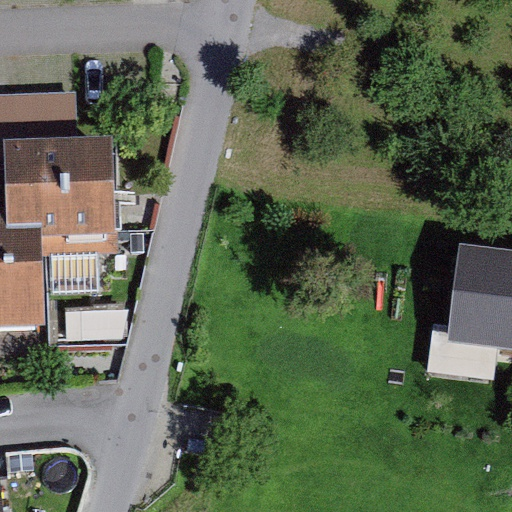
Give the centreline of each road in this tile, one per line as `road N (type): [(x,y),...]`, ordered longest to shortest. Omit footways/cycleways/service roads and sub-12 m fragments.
road 1 (residential): [(116,511),(232,28)]
road 2 (residential): [(0,22),(232,28)]
